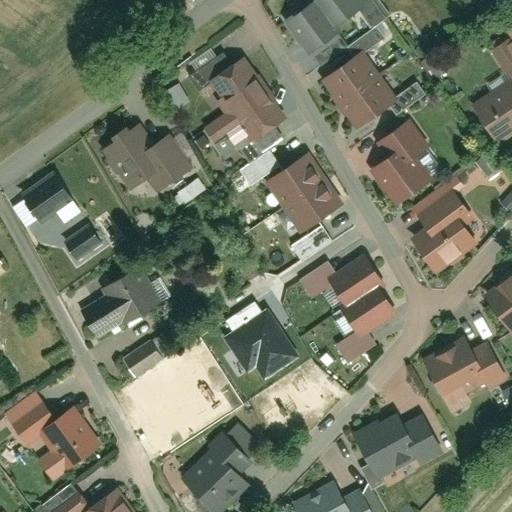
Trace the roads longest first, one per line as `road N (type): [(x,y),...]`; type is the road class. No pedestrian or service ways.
road 1 (residential): [(159,511),(0,185)]
road 2 (residential): [(229,0),(0,170)]
road 3 (residential): [(427,319),(249,511)]
road 4 (residential): [(245,0),(372,227)]
road 5 (residential): [(511,224),(427,319)]
